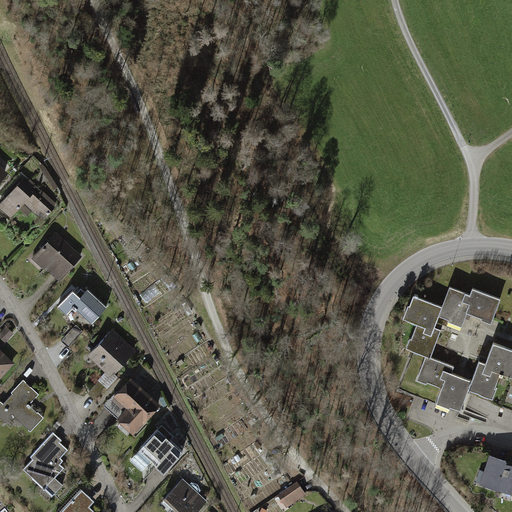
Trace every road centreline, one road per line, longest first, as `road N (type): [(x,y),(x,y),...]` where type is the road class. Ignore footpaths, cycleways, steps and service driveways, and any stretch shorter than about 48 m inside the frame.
road 1 (track): [(305,468),(256,401),(219,330),(93,0)]
road 2 (tertiary): [(411,459),(369,384),(366,344),(375,311),(422,259),(457,247),(511,248)]
road 3 (residential): [(0,286),(120,511)]
road 4 (track): [(470,158),(395,0)]
